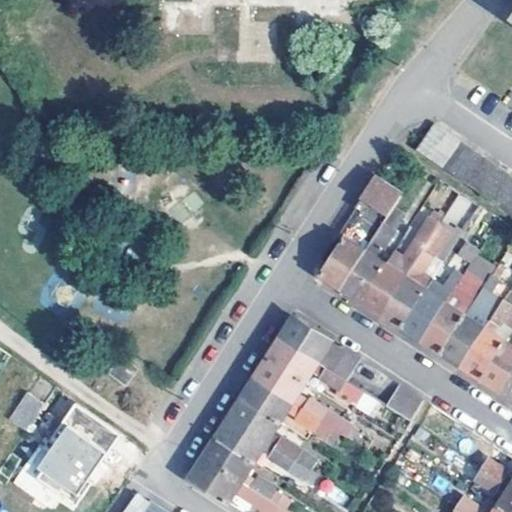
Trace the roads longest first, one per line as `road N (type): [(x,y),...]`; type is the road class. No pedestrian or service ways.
road 1 (residential): [(281,281),(167,467),(170,487),(203,511)]
road 2 (residential): [(511,432),(281,281)]
road 3 (residential): [(409,89),(281,281)]
road 4 (track): [(0,332),(172,454)]
road 5 (track): [(381,131),(506,215)]
road 6 (residential): [(409,89),(511,158)]
